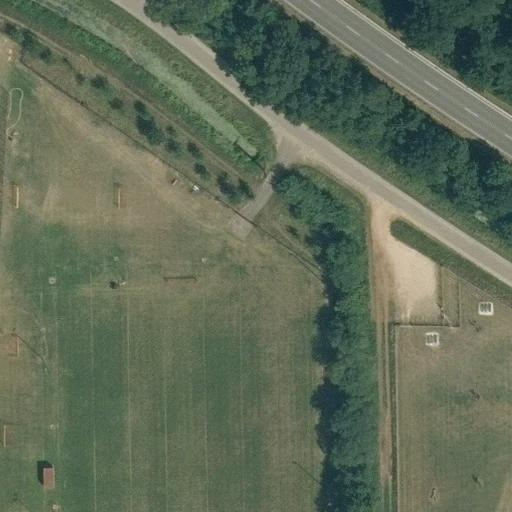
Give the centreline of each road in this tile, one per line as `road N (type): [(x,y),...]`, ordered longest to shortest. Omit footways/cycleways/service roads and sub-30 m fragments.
road 1 (residential): [(511,276),(284,127),(123,0)]
road 2 (primary): [(318,0),(511,129)]
